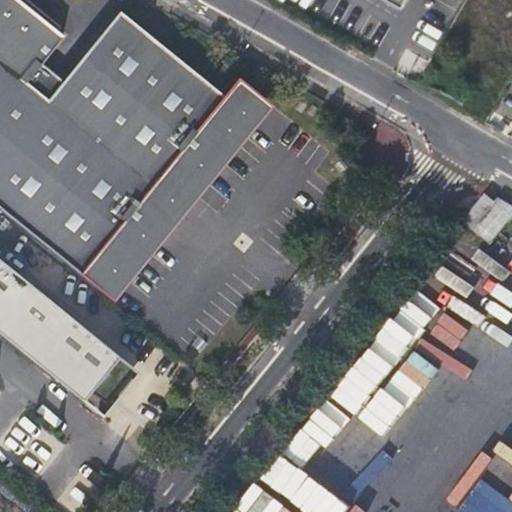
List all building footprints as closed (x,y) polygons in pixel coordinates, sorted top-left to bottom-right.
[(0,0),(0,212),(106,299),(176,212),(172,209),(199,175),(203,178),(262,106),(233,84),(221,99),(116,13),(62,79),(40,61),(58,39),(11,0),(0,0)] [(265,109),(262,106),(203,178),(199,175),(172,209),(176,212),(106,299),(109,301),(265,109)] [(511,220),(511,207),(501,202),(476,230),(492,243),(511,220)] [(436,245),(297,448),(325,467),(332,456),(364,478),(455,346),(443,338),(479,285),(465,276),(471,268),(436,245)] [(0,338),(99,419),(136,374),(0,263),(0,279),(15,291),(21,283),(63,317),(32,355),(0,329),(0,338)] [(0,329),(32,355),(63,317),(21,283),(15,291),(0,279),(0,329)] [(299,511),(324,482),(285,450),(233,511),(299,511)]
